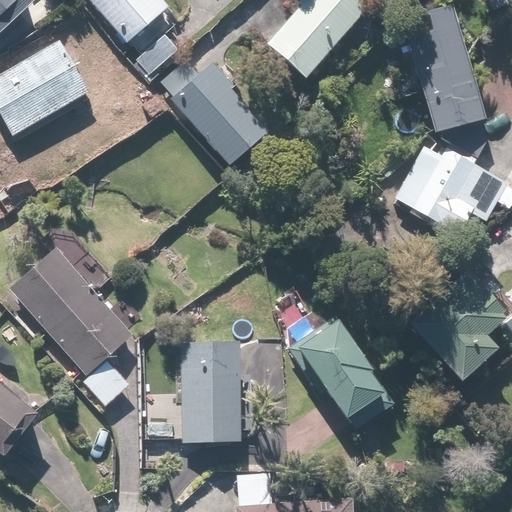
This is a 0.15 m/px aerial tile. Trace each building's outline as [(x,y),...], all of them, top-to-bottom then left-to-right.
[(0,0),(0,39),(39,0),(0,0)] [(167,0),(91,0),(131,42),(172,5),(167,0)] [(365,0),(308,0),(271,43),(312,77),(371,5),(365,0)] [(453,3),(404,19),(441,133),(490,117),(453,3)] [(164,34),(137,58),(236,167),(275,132),(236,89),(239,86),(216,60),(200,74),(164,34)] [(63,38),(0,74),(0,109),(16,137),(94,93),(63,38)] [(511,184),(427,137),(393,198),(459,235),(471,213),(489,223),(502,200),(511,205),(511,184)] [(64,228),(4,284),(88,375),(83,380),(108,406),(134,382),(110,357),(136,332),(98,290),(110,278),(64,228)] [(511,311),(475,269),(416,321),(468,380),(505,347),(492,332),(511,313),(511,311)] [(290,354),(316,388),(327,379),(356,417),(392,389),(376,368),(381,364),(343,313),(290,354)] [(246,340),(146,340),(147,440),(185,440),(185,445),(246,445),(246,340)] [(0,448),(11,458),(47,414),(0,376),(0,367),(4,363),(0,360),(0,448)] [(238,473),(239,511),(359,511),(359,497),(271,500),(270,472),(238,473)]
